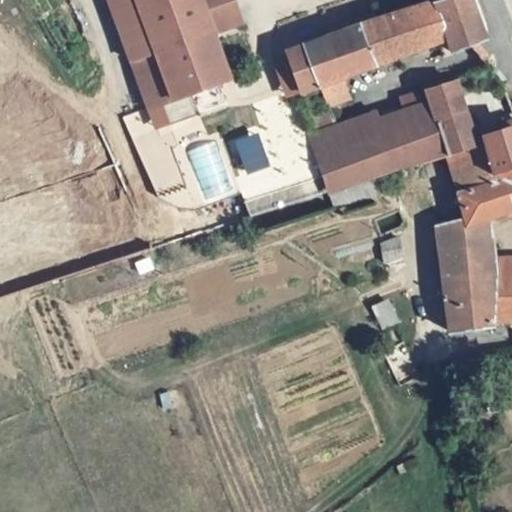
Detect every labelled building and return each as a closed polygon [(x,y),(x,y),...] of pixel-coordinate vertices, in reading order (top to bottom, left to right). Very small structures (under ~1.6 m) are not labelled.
[(107,0),(145,103),(232,71),(216,26),(206,0),(107,0)] [(206,0),(216,26),(245,16),(239,0),(206,0)] [(398,0),(282,41),(283,45),(272,49),(285,87),(299,82),(300,87),(321,80),(328,98),(352,89),(346,71),(438,39),(443,52),(494,34),(482,0),(398,0)] [(434,112),(464,102),(455,70),(425,81),(434,112)] [(434,112),(425,81),(399,88),(402,100),(371,109),(369,103),(305,120),(311,140),(293,145),(303,186),(325,179),(346,173),(395,158),(424,151),(443,144),(434,112)] [(443,144),(473,132),(464,102),(434,112),(443,144)] [(490,116),(492,125),(478,130),(488,162),(511,155),(511,112),(511,109),(490,116)] [(270,156),(254,115),(230,124),(245,165),(270,156)] [(463,209),(479,205),(511,197),(511,155),(488,162),(478,130),(473,132),(443,144),(463,209)] [(346,173),(325,179),(329,193),(349,187),(346,173)] [(439,228),(481,227),(479,205),(463,209),(438,212),(439,228)] [(396,223),(378,228),(383,248),(401,242),(396,223)] [(440,274),(487,271),(484,248),(481,227),(439,228),(440,274)] [(511,244),(484,248),(487,271),(511,269),(511,244)] [(500,312),(511,310),(511,274),(511,269),(487,271),(440,274),(441,318),(500,312)] [(395,303),(391,288),(372,293),(377,308),(395,303)] [(448,348),(444,373),(443,378),(489,370),(485,342),(448,348)]
